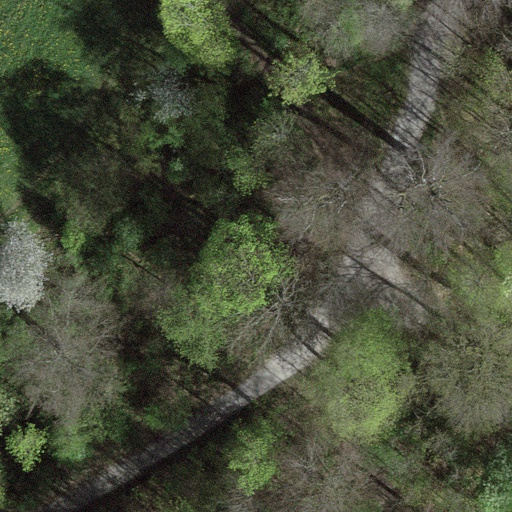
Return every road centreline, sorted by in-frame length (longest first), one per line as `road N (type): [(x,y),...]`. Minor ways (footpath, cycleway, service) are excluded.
road 1 (track): [(49,511),(253,383),(344,301),(401,154),(443,0)]
road 2 (track): [(150,0),(99,109),(0,232)]
road 3 (track): [(344,301),(511,344)]
